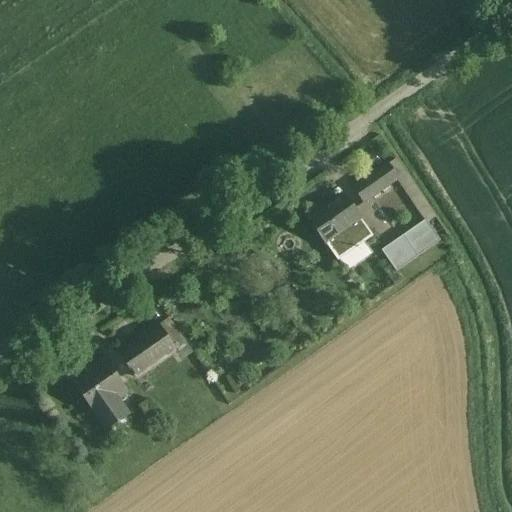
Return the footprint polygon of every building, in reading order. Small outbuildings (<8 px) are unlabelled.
[(379,159),(344,179),(352,193),(387,173),(379,159)] [(334,189),(299,211),(327,253),(361,229),(334,189)] [(414,212),(371,242),(386,263),(428,233),(414,212)] [(167,314),(115,349),(130,371),(182,336),(167,314)] [(107,356),(70,381),(86,405),(89,403),(105,426),(125,412),(114,395),(126,386),(107,356)] [(145,397),(136,402),(151,425),(160,420),(145,397)]
